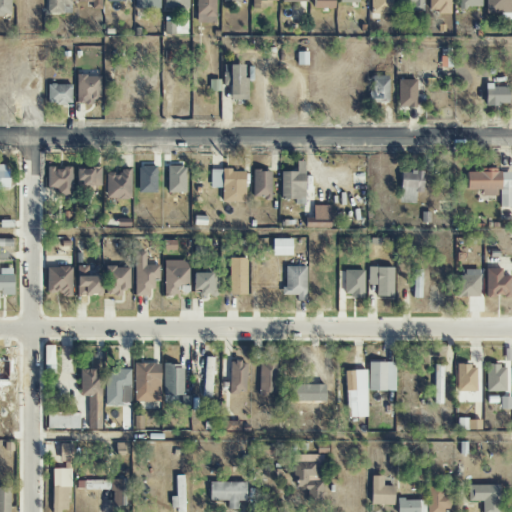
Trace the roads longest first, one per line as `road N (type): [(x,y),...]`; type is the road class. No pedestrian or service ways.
road 1 (residential): [(0,331),(511,333)]
road 2 (residential): [(30,138),(511,138)]
road 3 (residential): [(30,138),(30,511)]
